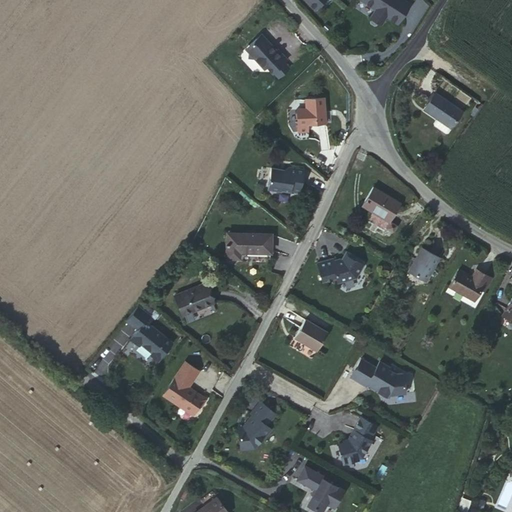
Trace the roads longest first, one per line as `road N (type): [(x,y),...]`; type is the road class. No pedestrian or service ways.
road 1 (residential): [(365,107),(160,511)]
road 2 (unclassified): [(511,250),(417,187),(384,150),(365,107)]
road 3 (unclassified): [(365,107),(333,52),(284,0)]
road 4 (unclassified): [(365,107),(439,0)]
